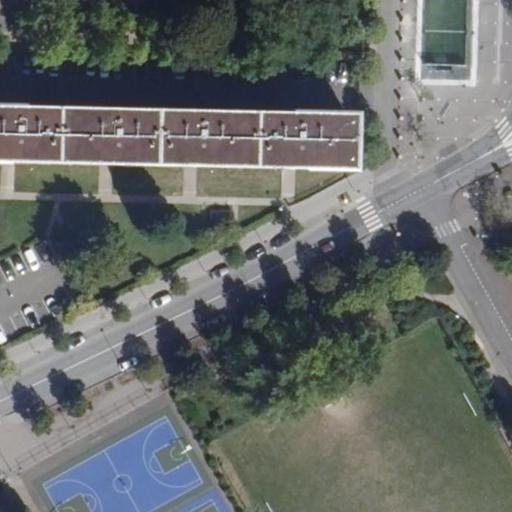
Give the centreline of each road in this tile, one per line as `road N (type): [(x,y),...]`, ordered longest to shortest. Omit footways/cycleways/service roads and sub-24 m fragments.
road 1 (residential): [(0,403),(430,183)]
road 2 (residential): [(430,183),(446,230),(511,352)]
